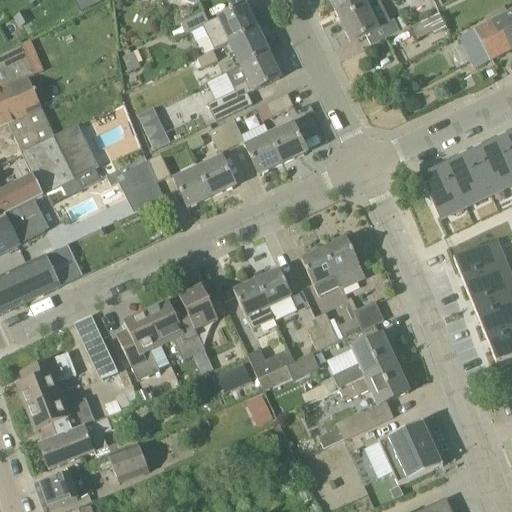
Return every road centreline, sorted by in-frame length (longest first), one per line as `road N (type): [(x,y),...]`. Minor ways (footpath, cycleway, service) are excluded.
road 1 (residential): [(0,336),(367,169)]
road 2 (residential): [(475,442),(367,169)]
road 3 (residential): [(367,169),(285,0)]
road 4 (residential): [(367,169),(511,99)]
